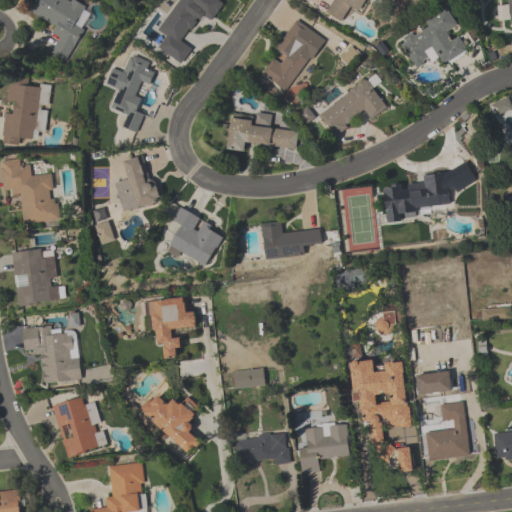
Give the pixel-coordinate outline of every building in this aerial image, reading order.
[(74,0),(84,6),(74,24),(83,30),(65,61),(50,52),(59,37),(51,32),(55,26),(29,11),(35,0),(67,0),(69,1),(69,0),(74,0)] [(218,0),(223,3),(211,20),(209,19),(209,20),(202,16),(199,20),(196,18),(194,21),(196,22),(190,30),(188,29),(180,41),(191,49),(181,64),(157,47),(165,36),(156,30),(177,0),(218,0)] [(364,0),(358,11),(349,6),(341,21),(326,13),(333,0),(364,0)] [(511,0),(504,0),(505,6),(496,6),(498,21),(509,20),(510,27),(511,27),(511,0)] [(457,28),(447,9),(421,22),(425,29),(400,42),(415,71),(440,58),(444,66),(465,55),(453,30),(457,28)] [(275,52),(277,53),(262,78),(290,95),(324,38),(294,20),(275,52)] [(138,134),(144,113),(135,110),(143,85),(150,87),(155,73),(148,70),(151,61),(129,54),(124,72),(111,68),(105,87),(115,90),(109,109),(126,115),(122,129),(138,134)] [(50,87),(29,85),(30,79),(9,77),(6,102),(15,103),(13,115),(4,114),(1,144),(21,146),(22,139),(36,140),(37,132),(46,133),(50,87)] [(318,116),(335,138),(365,114),(371,122),(389,108),(365,78),(318,116)] [(247,144),(289,150),(292,132),(270,129),(272,119),(232,113),(227,151),(245,153),(247,144)] [(128,211),(159,203),(147,155),(124,161),(129,181),(121,183),(128,211)] [(21,193),(24,224),(57,222),(54,175),(31,177),(30,166),(22,167),(21,160),(0,162),(3,195),(21,193)] [(383,191),(387,220),(417,217),(416,210),(453,206),(451,192),(458,192),(477,183),(468,163),(466,164),(413,188),(383,191)] [(207,269),(226,233),(180,209),(172,223),(181,227),(169,249),(207,269)] [(265,260),(314,255),(313,247),(322,247),(320,229),(284,233),(283,222),(262,224),(265,260)] [(101,244),(113,241),(109,223),(97,226),(101,244)] [(56,287),(53,248),(12,252),(17,307),(66,302),(64,286),(56,287)] [(154,345),(164,344),(166,359),(177,358),(176,348),(181,348),(180,331),(198,330),(196,313),(187,313),(186,298),(150,301),(154,345)] [(22,329),(25,353),(39,351),(43,385),(82,380),(77,331),(53,334),(52,325),(22,329)] [(410,427),(403,361),(383,363),(384,368),(374,369),(373,360),(350,362),(354,403),(361,403),(363,422),(372,421),(377,469),(399,467),(399,474),(414,472),(411,447),(385,450),(383,429),(410,427)] [(234,371),(235,389),(267,387),(266,369),(234,371)] [(189,456),(202,441),(188,427),(198,416),(191,410),(196,405),(188,396),(181,404),(174,398),(168,405),(155,393),(140,410),(189,456)] [(53,405),(67,458),(107,447),(101,424),(95,403),(85,405),(83,397),(53,405)] [(423,432),(427,462),(470,457),(463,404),(441,407),(444,429),(423,432)] [(350,457),(347,423),(306,426),(308,448),(300,448),(302,474),(321,473),(320,460),(350,457)] [(511,432),(494,434),(496,461),(511,459),(511,432)] [(271,436),(236,438),(237,465),(273,463),(271,436)] [(148,511),(143,463),(109,466),(112,498),(105,499),(106,508),(92,509),(92,511),(148,511)] [(0,492),(0,511),(21,511),(20,491),(0,492)]
